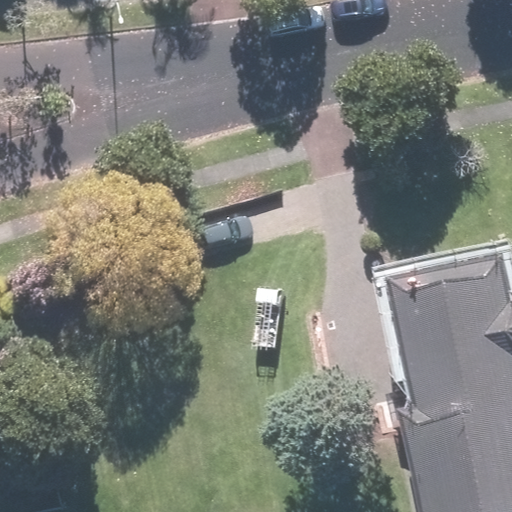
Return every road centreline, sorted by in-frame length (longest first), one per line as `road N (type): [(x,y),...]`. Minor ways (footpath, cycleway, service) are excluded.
road 1 (residential): [(292,64),(157,123),(0,167)]
road 2 (residential): [(0,73),(130,51),(292,64)]
road 3 (residential): [(292,64),(511,21)]
